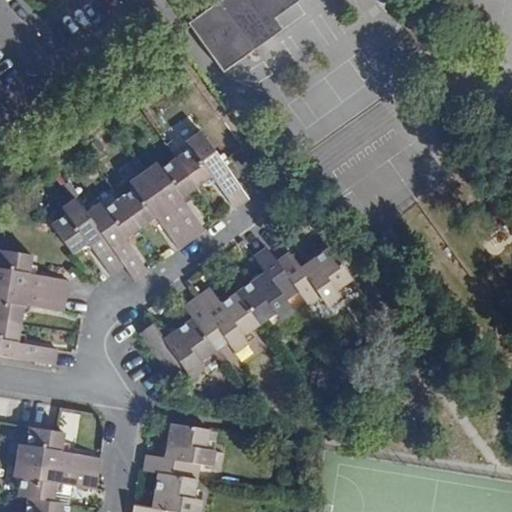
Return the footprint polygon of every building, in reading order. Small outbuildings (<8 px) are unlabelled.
[(511,0),(220,0),(187,23),(223,72),(267,41),(284,29),(275,18),(300,0),(511,0)] [(284,29),(267,41),(284,65),(301,53),(284,29)] [(192,148),(177,159),(198,187),(213,176),(236,208),(243,203),(249,199),(223,163),(201,132),(188,142),(192,148)] [(136,155),(133,158),(144,173),(147,171),(136,155)] [(144,173),(133,158),(130,160),(141,175),(144,173)] [(147,171),(144,173),(192,240),(200,234),(205,230),(182,198),(198,187),(177,159),(162,169),(158,163),(147,171)] [(135,188),(120,199),(141,228),(156,217),(179,249),(187,243),(192,240),(144,173),(141,175),(130,182),(135,188)] [(77,198),(66,184),(63,186),(73,201),(77,198)] [(125,266),(87,213),(77,198),(73,201),(63,208),(67,215),(52,225),(73,254),(89,242),(112,275),(118,271),(125,266)] [(141,228),(120,199),(105,210),(100,204),(87,213),(125,266),(135,281),(142,276),(149,271),(125,239),(141,228)] [(299,291),(308,305),(321,296),(328,307),(342,297),(337,291),(353,279),(330,247),(302,268),(291,252),(284,257),(277,262),(299,291)] [(237,293),(259,324),(276,313),(280,320),(294,310),(286,300),(299,291),(277,262),(267,248),(262,252),(255,256),(266,272),(237,293)] [(0,285),(66,296),(68,287),(69,280),(30,274),(33,255),(0,249),(0,285)] [(66,296),(0,285),(0,320),(21,324),(25,305),(64,312),(65,304),(66,296)] [(244,336),(259,324),(237,293),(222,304),(211,288),(203,294),(184,307),(193,319),(216,350),(228,342),(236,352),(249,343),(244,336)] [(199,362),(216,350),(193,319),(165,339),(154,324),(147,328),(140,333),(172,377),(184,368),(192,378),(204,369),(199,362)] [(21,324),(0,320),(0,356),(55,365),(57,356),(58,349),(18,343),(21,324)] [(144,471),(159,473),(197,479),(199,464),(213,467),(215,451),(207,449),(210,430),(172,423),(166,458),(147,455),(146,464),(144,471)] [(18,460),(99,474),(100,465),(101,458),(62,451),(66,433),(56,431),(54,431),(30,427),(28,446),(20,445),(18,460)] [(19,497),(29,498),(54,502),(57,483),(96,490),(96,489),(97,483),(99,474),(18,460),(15,476),(23,478),(19,497)] [(200,511),(203,500),(194,499),(197,479),(159,473),(153,508),(134,505),(133,511),(200,511)] [(62,511),(64,505),(64,503),(54,502),(29,498),(26,511),(62,511)]
